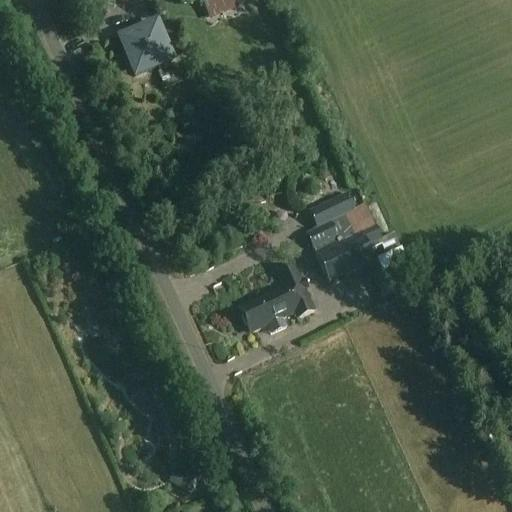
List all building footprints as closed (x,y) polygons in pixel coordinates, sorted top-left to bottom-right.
[(195,0),(199,8),(218,0),(195,0)] [(118,11),(125,31),(144,25),(137,4),(118,11)] [(118,38),(134,76),(172,60),(156,22),(118,38)] [(366,267),(381,304),(384,302),(415,288),(397,249),(389,253),(376,227),(365,206),(353,211),(344,193),(307,211),(317,233),(310,235),(319,254),(313,257),(327,286),(366,267)] [(251,334),(266,327),(270,335),(285,329),(281,320),(293,315),(296,321),(311,314),(291,268),(275,275),(280,287),(239,306),(251,334)]
